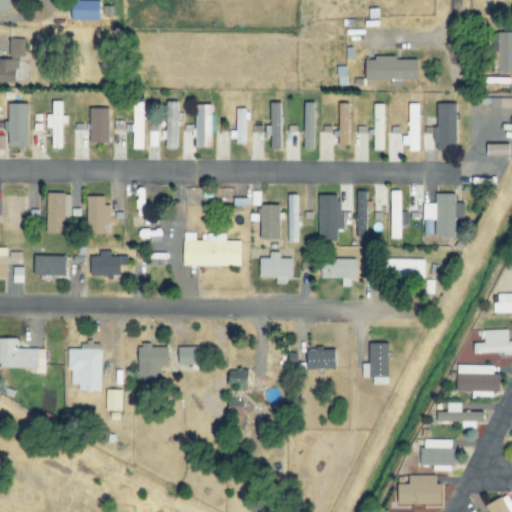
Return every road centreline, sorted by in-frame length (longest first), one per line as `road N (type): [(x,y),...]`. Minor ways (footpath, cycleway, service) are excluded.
road 1 (residential): [(0,171),(450,174)]
road 2 (residential): [(404,315),(0,307)]
